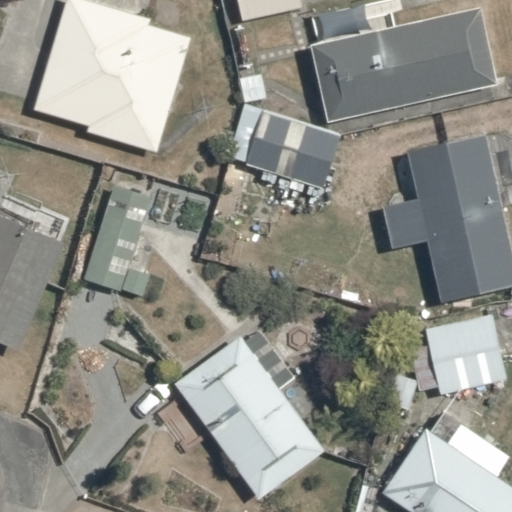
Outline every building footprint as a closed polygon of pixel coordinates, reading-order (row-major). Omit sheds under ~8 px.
[(198,33),(90,0),(73,0),(39,113),(162,151),(198,33)] [(306,7),(304,0),(242,0),(246,18),(306,7)] [(507,83),(491,7),(382,29),(381,23),(316,37),(334,120),(507,83)] [(257,99),(238,160),(328,189),(348,128),(257,99)] [(511,287),(511,209),(501,135),(416,148),(423,196),(387,202),(394,246),(434,240),(443,298),(511,287)] [(146,214),(106,202),(83,279),(143,297),(150,273),(131,267),(146,214)] [(0,335),(17,343),(62,235),(0,208),(0,335)] [(511,380),(511,369),(501,313),(431,327),(434,344),(413,348),(422,397),(511,380)] [(331,450),(248,336),(184,382),(267,496),(331,450)] [(511,462),(511,451),(468,422),(454,444),(428,426),(387,489),(422,511),(511,511),(511,479),(504,474),(511,462)]
